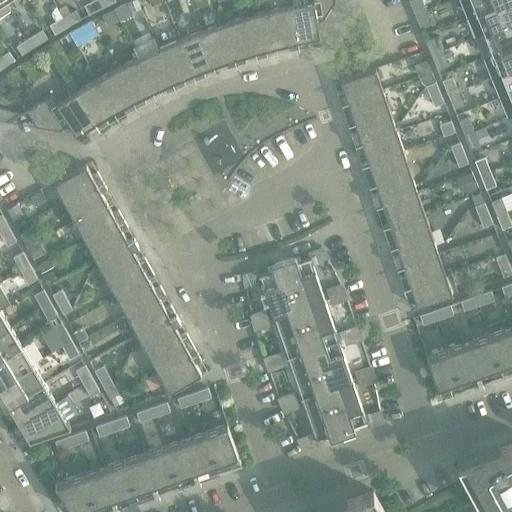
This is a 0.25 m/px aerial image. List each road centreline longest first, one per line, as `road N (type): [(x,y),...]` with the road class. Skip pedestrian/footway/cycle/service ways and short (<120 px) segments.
road 1 (residential): [(433,449),(340,166)]
road 2 (residential): [(128,136),(206,97),(309,69),(340,166)]
road 3 (residential): [(285,501),(186,243)]
road 4 (residential): [(186,243),(340,166)]
road 5 (residential): [(285,501),(433,449)]
road 6 (residential): [(186,243),(128,136)]
